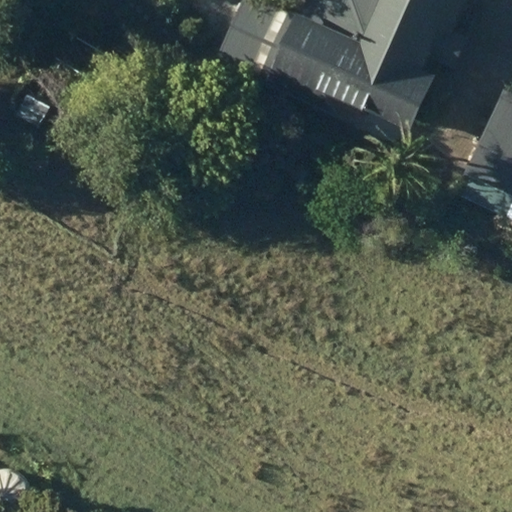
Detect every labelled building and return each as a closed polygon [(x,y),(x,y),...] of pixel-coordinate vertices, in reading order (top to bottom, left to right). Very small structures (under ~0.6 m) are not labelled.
[(42,0),(1,0),(1,2),(39,13),(42,0)] [(343,96),(408,126),(433,70),(422,66),(428,54),(452,65),(466,34),(452,28),(464,0),(305,0),(301,11),(296,8),(263,82),(335,114),(343,96)] [(132,53),(90,26),(63,67),(105,94),(132,53)] [(511,92),(501,88),(454,190),(511,217),(511,92)] [(29,94),(17,113),(37,126),(49,107),(29,94)]
